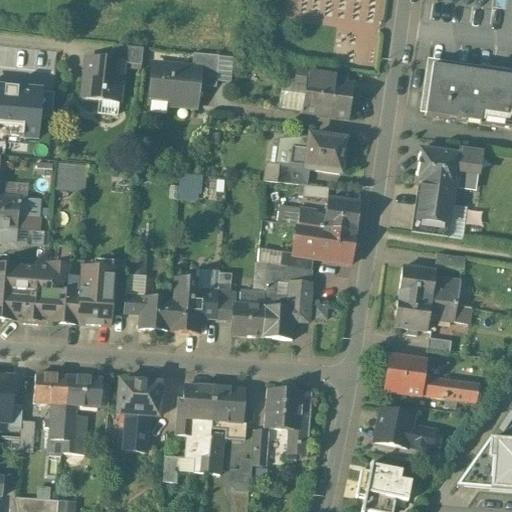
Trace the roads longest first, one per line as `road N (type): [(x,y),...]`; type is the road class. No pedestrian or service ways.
road 1 (residential): [(403,0),(350,372)]
road 2 (residential): [(0,346),(350,372)]
road 3 (residential): [(350,372),(328,511)]
